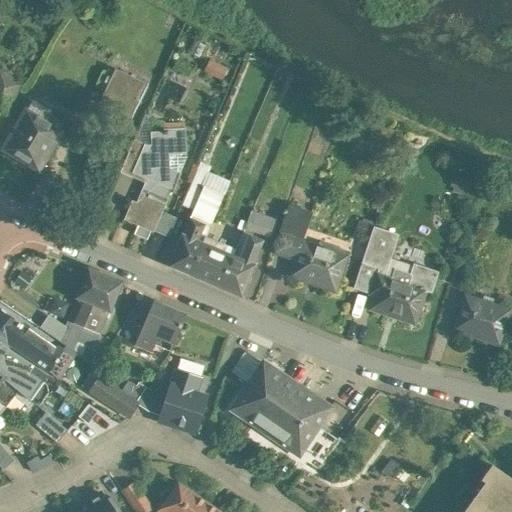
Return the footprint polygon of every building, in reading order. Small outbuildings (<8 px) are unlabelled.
[(148,84),(115,69),(101,101),(134,116),(148,84)] [(0,73),(0,106),(7,110),(21,85),(0,73)] [(62,123),(31,104),(4,149),(40,171),(63,133),(58,129),(62,123)] [(164,131),(151,132),(152,145),(144,145),(134,140),(121,171),(147,182),(139,202),(134,200),(126,219),(154,230),(170,190),(172,191),(179,172),(169,168),(167,152),(186,151),(184,127),(164,128),(164,131)] [(204,188),(192,183),(182,205),(194,210),(204,188)] [(213,197),(201,224),(203,224),(196,241),(203,244),(205,239),(221,201),(213,197)] [(306,215),(289,209),(290,206),(289,206),(275,247),(298,255),(302,242),(297,241),(306,215)] [(277,220),(251,210),(244,227),(255,231),(271,237),(277,220)] [(201,224),(189,219),(182,235),(196,241),(203,224),(201,224)] [(398,235),(373,227),(353,288),(370,294),(377,273),(384,276),(398,235)] [(196,241),(182,235),(170,266),(190,274),(203,244),(196,241)] [(249,236),(239,259),(252,265),(262,241),(249,236)] [(223,247),(205,239),(203,244),(221,251),(223,247)] [(339,255),(302,242),(298,255),(290,277),(333,291),(340,270),(335,268),(339,255)] [(221,251),(203,244),(190,274),(219,287),(231,256),(221,251)] [(239,259),(231,256),(219,287),(240,295),(252,265),(239,259)] [(437,272),(413,264),(410,274),(394,269),(391,278),(426,289),(425,291),(431,293),(437,272)] [(468,268),(456,264),(449,285),(461,289),(468,268)] [(104,276),(88,269),(77,298),(68,321),(83,327),(83,328),(104,276)] [(255,295),(262,278),(251,273),(244,291),(255,295)] [(384,276),(377,273),(370,294),(375,295),(370,309),(414,323),(425,291),(426,289),(391,278),(384,276)] [(120,282),(104,276),(83,328),(99,334),(108,311),(109,311),(120,282)] [(267,287),(263,303),(278,307),(282,291),(267,287)] [(505,309),(465,296),(454,330),(498,345),(505,324),(500,323),(505,309)] [(54,298),(48,314),(63,320),(69,304),(54,298)] [(186,316),(152,302),(135,343),(152,351),(155,344),(171,351),(186,316)] [(22,324),(20,327),(0,312),(0,334),(11,343),(9,345),(48,372),(49,371),(59,379),(76,353),(73,350),(66,346),(62,352),(22,324)] [(83,327),(68,321),(59,341),(66,346),(73,350),(83,327)] [(11,343),(0,334),(0,362),(14,372),(24,379),(34,365),(7,348),(9,345),(11,343)] [(204,366),(180,358),(176,369),(175,369),(167,394),(168,395),(161,415),(160,419),(195,431),(205,398),(195,394),(201,377),(200,377),(204,366)] [(330,408),(263,363),(232,409),(299,454),(318,426),(330,408)] [(34,365),(24,379),(31,384),(32,381),(40,370),(34,365)] [(40,370),(32,381),(40,386),(48,375),(40,370)] [(135,402),(91,373),(83,385),(90,390),(90,391),(129,416),(137,404),(137,403),(135,402)] [(2,377),(0,375),(0,401),(6,407),(19,391),(2,377)] [(156,391),(145,388),(135,402),(137,403),(137,404),(144,408),(149,411),(156,391)] [(167,394),(156,391),(149,411),(161,415),(168,395),(167,394)] [(67,430),(46,413),(35,425),(57,443),(67,430)] [(339,440),(318,426),(299,454),(320,468),(339,440)] [(0,444),(0,466),(3,470),(14,461),(0,444)] [(484,482),(464,511),(465,511),(511,511),(511,479),(491,465),(480,479),(484,482)] [(146,511),(152,508),(133,482),(122,490),(137,511),(146,511)] [(218,511),(177,483),(158,511),(159,511),(218,511)] [(114,511),(102,494),(74,511),(114,511)]
